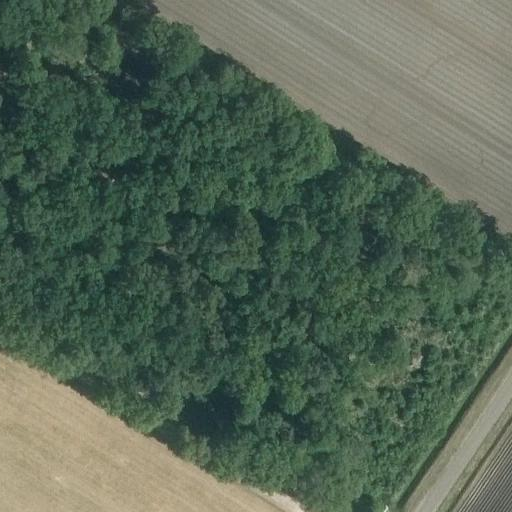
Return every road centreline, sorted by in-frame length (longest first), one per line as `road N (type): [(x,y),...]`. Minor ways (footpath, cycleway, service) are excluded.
road 1 (track): [(336,511),(0,304)]
road 2 (track): [(297,511),(0,327)]
road 3 (unclassified): [(425,511),(511,384)]
